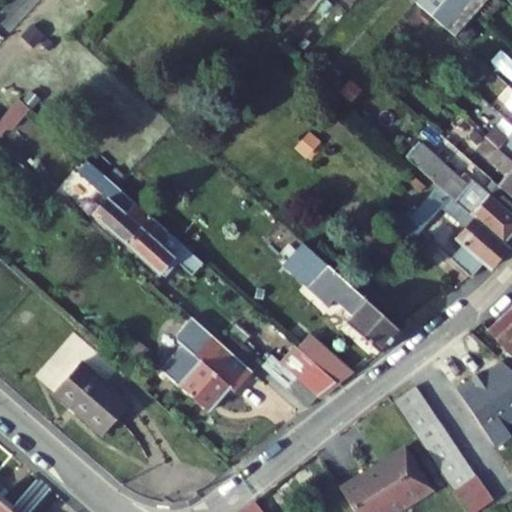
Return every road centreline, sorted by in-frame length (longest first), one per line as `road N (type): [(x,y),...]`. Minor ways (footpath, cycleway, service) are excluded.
road 1 (residential): [(511,273),(216,511)]
road 2 (residential): [(123,511),(0,406)]
